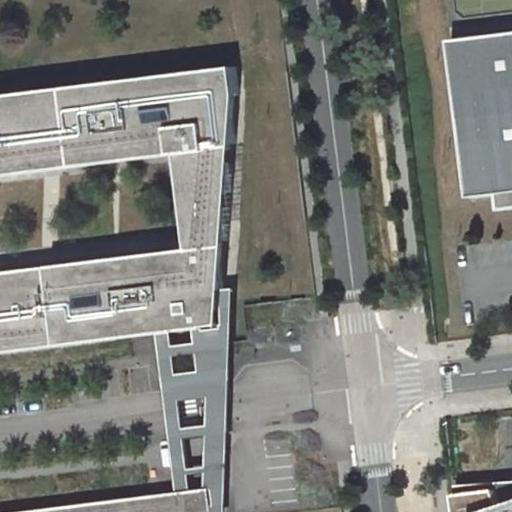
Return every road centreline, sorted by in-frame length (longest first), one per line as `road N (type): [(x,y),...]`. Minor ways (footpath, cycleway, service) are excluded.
road 1 (tertiary): [(366,385),(318,0)]
road 2 (unclassified): [(511,368),(366,385)]
road 3 (tertiary): [(380,511),(366,385)]
